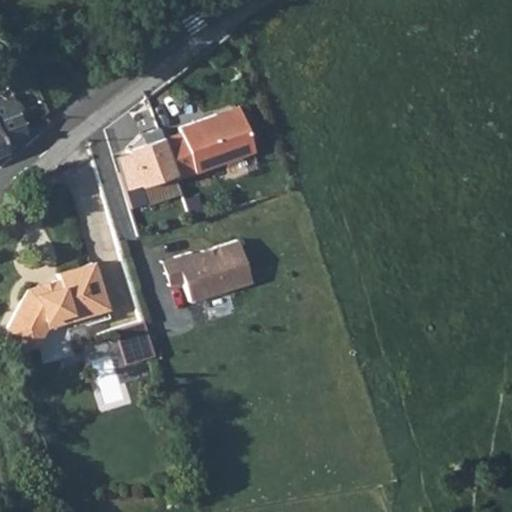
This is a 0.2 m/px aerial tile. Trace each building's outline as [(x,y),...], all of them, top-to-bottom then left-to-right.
[(24,134),(9,95),(0,98),(0,152),(4,151),(3,147),(1,142),(18,137),(24,134)] [(216,120),(239,112),(237,107),(215,115),(216,120)] [(161,139),(175,178),(252,151),(239,112),(216,120),(215,115),(177,128),(179,133),(161,139)] [(190,302),(255,282),(241,236),(163,260),(170,285),(183,281),(190,302)] [(38,285),(26,289),(5,327),(8,337),(26,346),(36,343),(44,327),(65,321),(68,330),(109,318),(92,263),(56,274),(58,280),(52,281),(48,290),(38,285)] [(144,318),(114,328),(126,363),(156,354),(144,318)]
